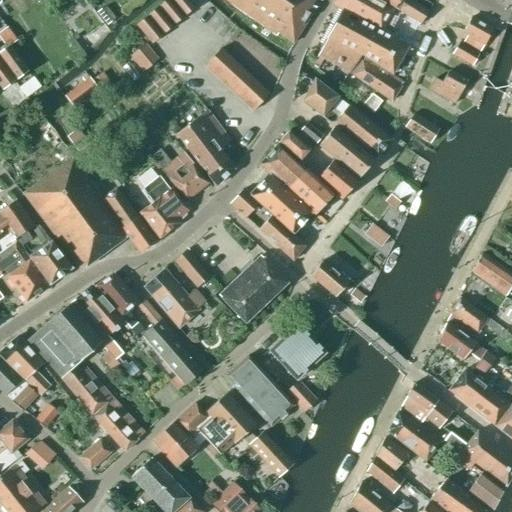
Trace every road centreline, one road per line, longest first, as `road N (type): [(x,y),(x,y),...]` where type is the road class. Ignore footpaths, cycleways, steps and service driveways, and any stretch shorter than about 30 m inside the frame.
road 1 (residential): [(301,280),(295,298),(99,490)]
road 2 (residential): [(0,332),(115,260),(165,256),(220,205)]
road 3 (residential): [(220,205),(283,95),(322,0)]
road 4 (residential): [(301,280),(395,145)]
road 5 (residential): [(99,490),(0,396)]
road 6 (residential): [(398,127),(447,0)]
road 7 (residential): [(409,372),(511,450)]
